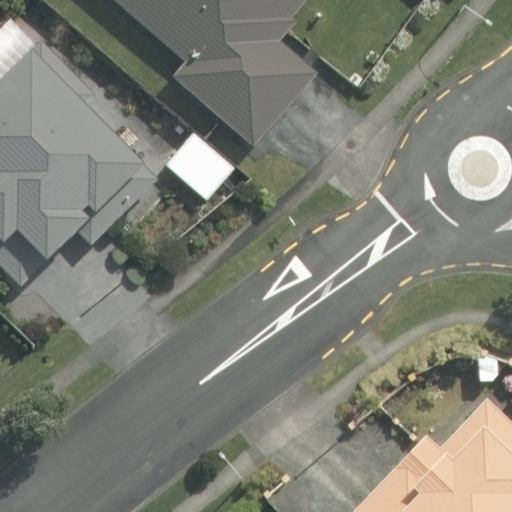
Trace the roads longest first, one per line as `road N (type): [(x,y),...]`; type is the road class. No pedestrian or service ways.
road 1 (residential): [(48,511),(434,206)]
road 2 (residential): [(434,206),(422,172),(440,128),(472,112),(511,119)]
